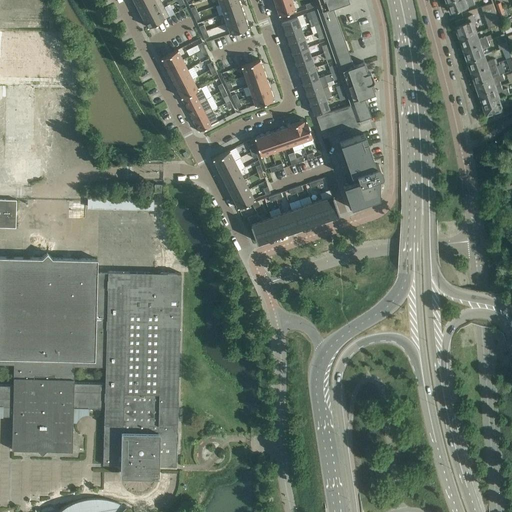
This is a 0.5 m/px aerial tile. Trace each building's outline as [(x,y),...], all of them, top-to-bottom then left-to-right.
[(133,0),(138,9),(154,0),(133,0)] [(160,0),(154,0),(138,9),(142,18),(164,6),(160,0)] [(238,0),(230,0),(219,4),(223,14),(241,7),(238,0)] [(291,0),(282,0),(274,3),(278,15),(286,12),(295,9),(291,0)] [(313,0),(328,41),(343,36),(333,7),(349,1),(348,0),(313,0)] [(448,0),(452,12),(467,7),(475,4),(473,0),(448,0)] [(482,6),(489,27),(500,23),(493,2),(482,6)] [(164,6),(142,18),(147,27),(169,16),(164,6)] [(241,7),(223,14),(226,23),(245,17),(241,7)] [(297,16),(281,21),(285,32),(300,26),(306,24),(303,14),(297,16)] [(455,21),(461,37),(476,32),(475,27),(477,27),(472,14),(464,17),(455,21)] [(245,17),(226,23),(230,33),(248,27),(245,17)] [(300,26),(285,32),(288,42),(304,37),(300,26)] [(29,141),(31,85),(71,86),(71,58),(68,49),(60,49),(58,42),(58,32),(0,31),(0,85),(0,86),(0,93),(3,103),(2,157),(13,157),(22,183),(39,178),(35,167),(35,144),(30,144),(29,141)] [(476,32),(461,37),(464,48),(488,40),(493,38),(492,34),(478,38),(476,32)] [(353,65),(343,36),(328,41),(350,105),(316,116),(323,137),(358,125),(356,121),(371,116),(364,97),(375,93),(371,83),(372,83),(372,82),(373,82),(373,81),(373,80),(373,79),(373,78),(372,74),(371,73),(370,72),(369,72),(368,72),(367,72),(364,61),(353,65)] [(508,46),(505,36),(500,38),(503,48),(508,46)] [(304,37),(288,42),(292,52),(307,47),(304,37)] [(464,48),(468,60),(484,54),(482,47),(489,45),(488,40),(464,48)] [(307,47),(292,52),(295,62),(311,57),(307,47)] [(177,49),(161,58),(166,67),(182,59),(177,49)] [(486,61),(484,54),(468,60),(472,71),(496,63),(494,58),(486,61)] [(311,57),(295,62),(299,73),(315,67),(311,57)] [(182,59),(166,67),(170,77),(187,68),(182,59)] [(260,59),(241,66),(244,76),(263,69),(260,59)] [(472,71),(476,82),(492,77),(489,70),(497,67),(496,63),(472,71)] [(315,67),(299,73),(302,83),(318,78),(315,67)] [(187,68),(170,77),(175,87),(192,78),(187,68)] [(263,69),(244,76),(248,85),(267,79),(263,69)] [(502,73),(492,77),(476,82),(480,93),(496,87),(495,82),(504,79),(502,73)] [(318,78),(302,83),(306,93),(322,88),(327,86),(323,76),(318,78)] [(192,78),(175,87),(180,97),(197,88),(192,78)] [(267,79),(248,85),(251,95),(270,88),(267,79)] [(197,88),(180,97),(186,107),(206,97),(200,86),(197,88)] [(152,107),(161,103),(154,87),(145,91),(152,107)] [(480,93),(483,102),(504,95),(509,93),(508,88),(498,91),(496,87),(480,93)] [(270,88),(251,95),(255,105),(273,98),(270,88)] [(322,88),(306,93),(309,103),(325,98),(322,88)] [(506,100),(504,95),(483,102),(487,113),(493,111),(494,115),(503,112),(501,108),(502,108),(500,102),(506,100)] [(206,97),(186,107),(192,119),(212,108),(206,97)] [(325,98),(309,103),(313,114),(329,109),(325,98)] [(212,108),(192,119),(198,131),(218,121),(212,108)] [(303,120),(295,123),(301,141),(312,137),(310,131),(309,130),(308,127),(306,119),(304,120),(304,119),(303,120)] [(286,126),(285,127),(291,145),(301,141),(295,123),(286,126)] [(285,127),(274,130),(281,148),(291,145),(285,127)] [(274,130),(264,134),(270,152),(281,148),(274,130)] [(364,133),(363,134),(339,142),(350,174),(355,172),(358,181),(343,186),(350,208),(379,198),(379,175),(380,175),(380,174),(381,174),(381,173),(381,172),(381,171),(380,166),(379,165),(378,165),(378,164),(377,164),(376,164),(375,164),(364,133)] [(264,134),(254,137),(260,155),(261,155),(270,152),(264,134)] [(220,155),(212,158),(213,159),(217,169),(234,160),(229,150),(222,154),(220,155)] [(234,160),(217,169),(222,178),(239,169),(234,160)] [(239,169),(222,178),(227,188),(244,179),(239,169)] [(511,186),(511,178),(503,182),(505,189),(511,186)] [(244,179),(227,188),(232,197),(249,189),(244,179)] [(249,189),(232,197),(237,207),(238,207),(242,205),(248,202),(250,201),(254,199),(249,189)] [(330,189),(319,193),(321,198),(328,216),(337,213),(338,213),(332,195),(330,189)] [(309,196),(299,199),(307,223),(317,220),(311,202),(309,196)] [(85,208),(151,209),(152,198),(85,197),(85,208)] [(321,198),(311,202),(317,220),(328,216),(321,198)] [(0,199),(0,226),(15,227),(16,200),(0,199)] [(299,199),(289,203),(291,209),(297,227),(307,223),(299,199)] [(279,207),(269,211),(270,216),(277,234),(287,231),(281,213),(279,207)] [(291,209),(281,213),(287,231),(297,227),(291,209)] [(257,213),(247,216),(250,224),(256,241),(267,238),(260,220),(257,213)] [(270,216),(260,220),(267,238),(277,234),(270,216)] [(72,451),(73,408),(104,409),(103,465),(121,465),(120,476),(158,477),(158,472),(158,466),(176,466),(181,273),(107,271),(107,273),(96,272),(97,259),(52,258),(46,253),(41,257),(0,256),(0,406),(1,406),(1,416),(12,416),(11,449),(37,450),(41,454),(46,450),(72,451)] [(87,498),(81,499),(74,502),(66,506),(59,511),(58,511),(119,511),(125,506),(122,505),(114,501),(105,499),(96,498),(87,498)]
